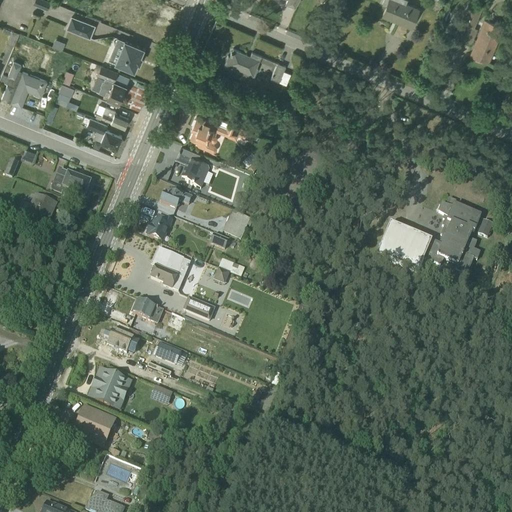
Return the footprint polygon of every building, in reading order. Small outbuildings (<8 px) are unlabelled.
[(50,2),(44,0),(34,0),(33,5),(46,10),(50,2)] [(132,0),(108,0),(105,10),(132,21),(139,2),(132,0)] [(381,0),(381,1),(385,3),(381,13),(382,14),(383,12),(397,18),(396,20),(410,25),(418,7),(405,1),(405,0),(381,0)] [(482,5),(470,0),(467,0),(452,35),(469,43),(476,27),(473,26),(482,5)] [(71,15),(65,29),(89,39),(95,25),(71,15)] [(502,26),(483,18),(468,53),(487,61),(502,26)] [(19,34),(11,31),(6,43),(14,46),(19,34)] [(65,43),(55,38),(52,46),(62,50),(65,43)] [(116,39),(108,60),(133,70),(136,62),(138,63),(141,57),(139,57),(142,48),(122,40),(122,41),(116,39)] [(246,55),(232,49),(229,57),(227,56),(224,64),(239,71),(238,72),(252,78),(261,57),(251,52),(249,57),(246,55)] [(2,75),(0,80),(0,81),(6,84),(1,99),(21,107),(27,91),(41,97),(47,82),(18,70),(20,65),(12,62),(6,77),(2,75)] [(284,66),(277,63),(270,79),(278,82),(284,66)] [(117,73),(96,65),(93,72),(97,73),(96,75),(104,78),(103,81),(102,81),(100,86),(98,92),(104,95),(103,98),(118,104),(125,87),(113,82),(117,73)] [(62,82),(70,84),(73,72),(65,70),(62,82)] [(73,89),(60,84),(53,102),(73,110),(76,102),(69,99),(73,89)] [(99,105),(95,114),(96,115),(95,118),(100,120),(100,119),(123,129),(128,119),(114,113),(115,111),(99,105)] [(89,119),(80,115),(78,120),(82,122),(81,125),(86,127),(83,134),(116,148),(121,136),(121,135),(123,130),(90,117),(89,119)] [(189,140),(197,143),(197,144),(197,145),(198,146),(198,147),(199,147),(211,152),(212,153),(213,153),(214,152),(215,151),(216,150),(216,149),(216,147),(215,146),(214,145),(211,144),(211,142),(213,143),(214,142),(215,142),(216,141),(217,139),(216,138),(216,136),(215,135),(216,132),(235,140),(237,135),(247,139),(250,132),(228,123),(225,129),(196,117),(190,131),(192,132),(189,140)] [(180,153),(179,152),(174,164),(185,169),(182,177),(187,179),(186,184),(200,190),(208,171),(207,169),(202,167),(204,163),(197,160),(199,155),(183,147),(180,153)] [(36,155),(24,150),(20,161),(31,165),(36,155)] [(59,169),(50,191),(60,195),(61,192),(75,197),(76,194),(84,197),(89,184),(67,175),(68,173),(59,169)] [(163,195),(160,204),(176,210),(179,203),(188,206),(191,199),(176,193),(174,195),(165,192),(164,196),(163,195)] [(48,223),(56,204),(34,195),(30,205),(24,202),(18,215),(40,224),(41,221),(48,223)] [(247,198),(237,196),(234,206),(245,208),(247,198)] [(471,233),(473,234),(480,217),(454,206),(455,202),(448,200),(445,207),(440,206),(437,214),(443,218),(441,221),(443,222),(441,227),(443,228),(440,236),(441,237),(438,244),(389,225),(376,257),(417,274),(423,261),(439,268),(442,261),(455,267),(453,271),(454,271),(465,276),(472,260),(476,262),(479,254),(473,251),(476,244),(469,240),(471,233)] [(249,220),(231,212),(222,233),(240,241),(249,220)] [(146,236),(163,243),(171,223),(158,217),(155,223),(153,222),(151,228),(149,228),(146,236)] [(492,226),(482,222),(477,235),(487,240),(492,226)] [(213,236),(209,245),(224,251),(228,242),(213,236)] [(158,251),(152,263),(156,265),(154,270),(151,271),(150,275),(151,277),(150,280),(163,285),(162,287),(177,293),(189,264),(158,251)] [(244,270),(221,260),(218,269),(240,278),(244,270)] [(228,275),(217,270),(213,282),(223,286),(228,275)] [(215,310),(187,299),(182,312),(209,323),(215,310)] [(137,301),(131,315),(156,325),(162,312),(137,301)] [(166,326),(180,331),(185,320),(171,314),(166,326)] [(205,361),(211,346),(216,348),(220,337),(192,326),(188,337),(198,341),(192,356),(205,361)] [(132,339),(113,331),(107,345),(132,355),(137,344),(131,341),(132,339)] [(158,346),(153,358),(174,367),(175,366),(181,368),(185,357),(179,355),(180,353),(158,346)] [(186,375),(209,384),(213,372),(190,364),(186,375)] [(99,369),(86,400),(119,414),(132,383),(99,369)] [(166,408),(172,396),(154,388),(149,401),(166,408)] [(116,421),(83,407),(70,438),(102,452),(116,421)] [(87,504),(84,511),(122,511),(123,510),(106,502),(108,498),(97,493),(87,504)]
